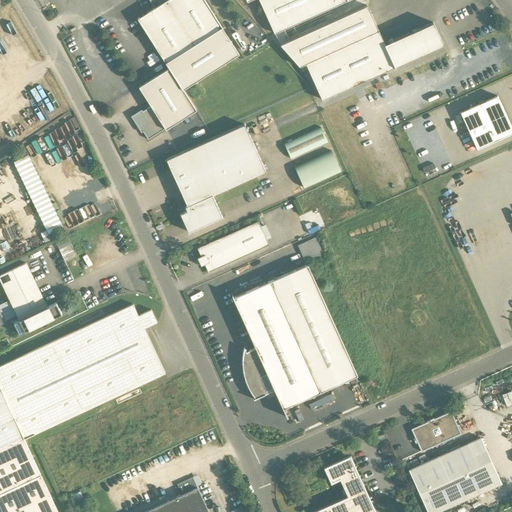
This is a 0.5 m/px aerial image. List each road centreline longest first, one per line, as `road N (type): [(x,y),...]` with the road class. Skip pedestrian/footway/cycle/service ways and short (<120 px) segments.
road 1 (unclassified): [(251,471),(89,115),(22,0)]
road 2 (unclassified): [(251,471),(511,353)]
